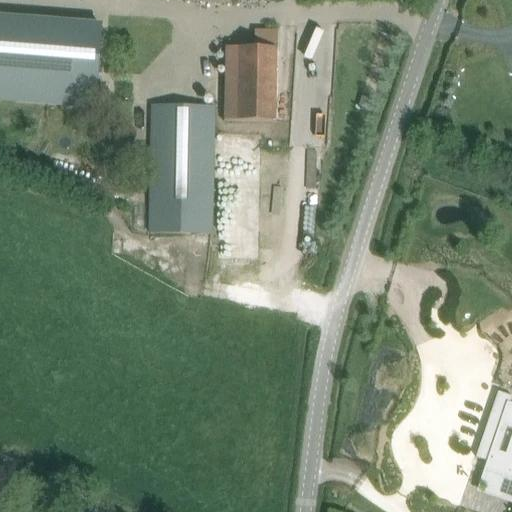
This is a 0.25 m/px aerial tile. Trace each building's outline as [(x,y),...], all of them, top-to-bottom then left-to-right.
[(0,38),(78,45),(80,25),(0,19),(0,38)] [(0,38),(0,98),(96,106),(102,27),(80,25),(78,45),(0,38)] [(276,49),(276,32),(253,32),(253,47),(221,47),(221,122),(275,122),(275,49),(276,49)] [(213,107),(149,106),(147,235),(211,236),(213,107)] [(511,511),(511,463),(498,458),(508,429),(511,430),(511,404),(510,404),(511,397),(498,393),(476,458),(495,464),(490,478),(511,494),(511,511)]
